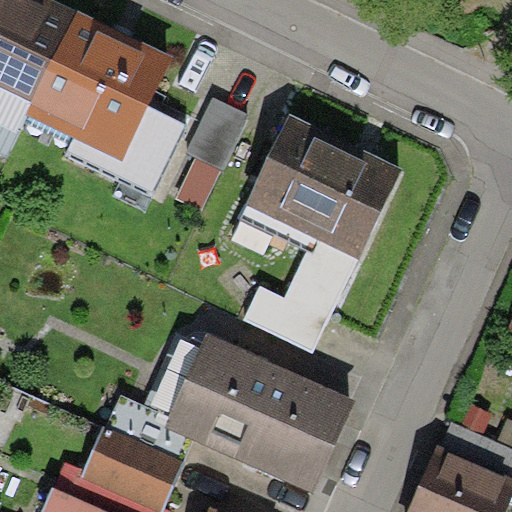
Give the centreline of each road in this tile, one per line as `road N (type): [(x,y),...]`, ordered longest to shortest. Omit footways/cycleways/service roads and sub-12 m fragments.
road 1 (residential): [(511,170),(357,511)]
road 2 (residential): [(511,126),(243,0)]
